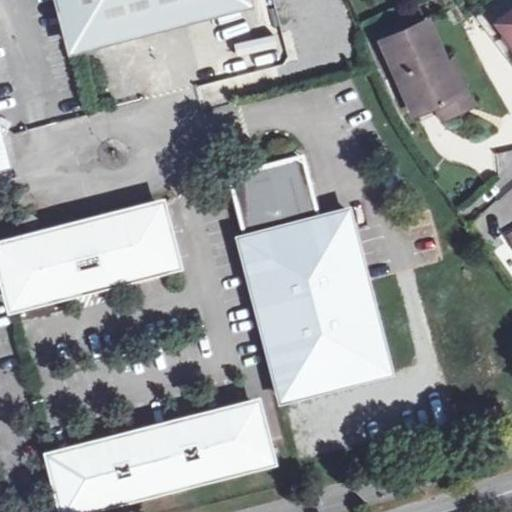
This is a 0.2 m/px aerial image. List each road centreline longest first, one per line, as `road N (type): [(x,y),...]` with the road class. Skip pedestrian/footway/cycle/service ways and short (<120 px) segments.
road 1 (unknown): [(54,171),(6,0)]
road 2 (unclassified): [(117,153),(0,186)]
